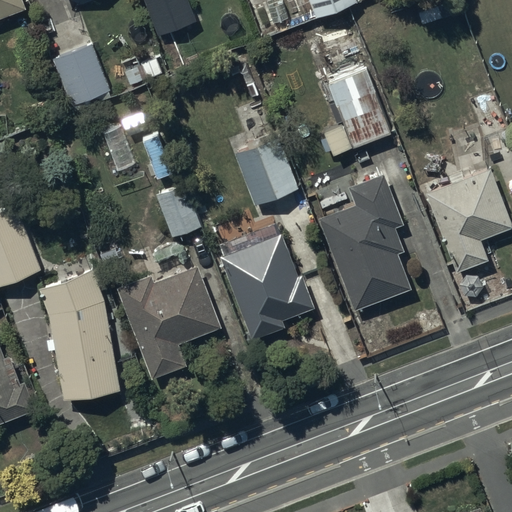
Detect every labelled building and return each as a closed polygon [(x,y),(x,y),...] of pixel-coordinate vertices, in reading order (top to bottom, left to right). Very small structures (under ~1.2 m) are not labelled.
[(21,0),(0,0),(0,20),(25,11),(21,0)] [(189,0),(142,0),(156,37),(197,22),(189,0)] [(355,0),(307,0),(315,18),(357,2),(355,0)] [(511,42),(510,37),(478,49),(494,89),(511,82),(511,42)] [(91,45),(51,61),(69,106),(109,90),(91,45)] [(367,69),(325,85),(350,149),(391,133),(367,69)] [(492,91),(465,103),(480,142),(508,132),(492,91)] [(276,137),(232,154),(252,206),(295,189),(276,137)] [(377,175),(346,187),(352,204),(317,217),(354,313),(410,291),(396,254),(402,252),(392,228),(402,224),(391,195),(409,188),(398,158),(374,167),(377,175)] [(487,168),(424,192),(456,273),(488,261),(479,238),(510,227),(487,168)] [(183,184),(154,194),(170,237),(199,226),(183,184)] [(17,206),(0,211),(0,283),(40,269),(17,206)] [(270,224),(215,245),(250,339),(284,326),(282,320),(312,309),(299,275),(296,276),(280,233),(274,235),(270,224)] [(151,275),(116,288),(149,379),(187,365),(179,344),(220,329),(197,266),(153,282),(151,275)] [(92,269),(39,289),(49,315),(63,400),(119,390),(104,300),(92,269)] [(0,345),(0,423),(35,411),(22,376),(17,378),(8,356),(5,357),(0,345)]
